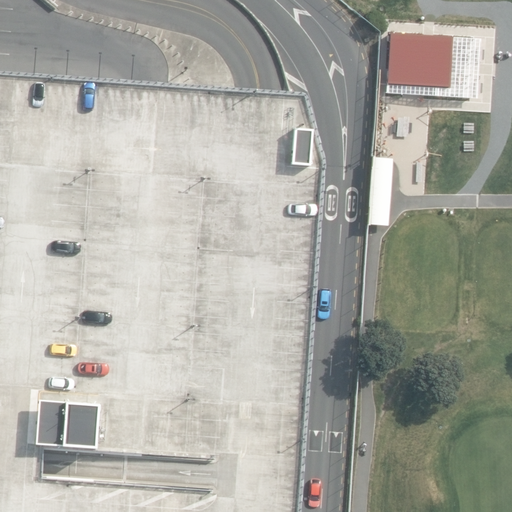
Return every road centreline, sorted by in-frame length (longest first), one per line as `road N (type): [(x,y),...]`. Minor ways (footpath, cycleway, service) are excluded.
road 1 (unclassified): [(258,0),(299,43),(323,94),(336,297)]
road 2 (unclassified): [(311,0),(348,46),(358,90),(350,246),(336,297)]
road 3 (unclassified): [(336,297),(320,511)]
